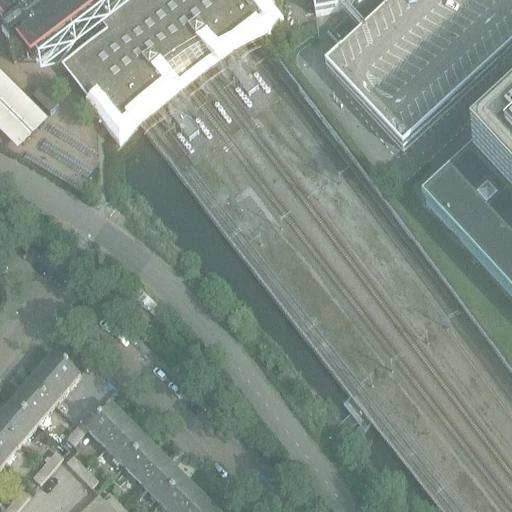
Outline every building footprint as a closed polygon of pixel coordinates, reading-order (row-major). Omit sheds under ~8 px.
[(44,0),(4,30),(16,46),(5,54),(13,65),(24,56),(36,72),(76,42),(84,36),(130,0),(44,0)] [(61,0),(58,2),(84,36),(101,58),(86,69),(81,72),(103,101),(100,103),(112,119),(119,128),(122,132),(266,22),(262,17),(262,16),(249,0),(61,0)] [(511,0),(312,0),(315,18),(338,13),(352,1),(364,15),(373,24),(325,68),(403,153),(511,52),(511,0)] [(227,70),(227,71),(248,97),(253,94),(258,90),(237,63),(236,62),(235,62),(233,61),(232,61),(231,61),(229,62),(228,63),(227,65),(226,66),(226,67),(226,68),(226,69),(227,70)] [(41,89),(31,98),(49,117),(59,108),(41,89)] [(199,134),(178,107),(177,107),(176,106),(175,105),(173,105),(171,106),(170,106),(169,107),(168,109),(167,110),(167,111),(167,112),(168,113),(168,115),(189,142),(194,138),(199,134)] [(469,137),(482,150),(490,158),(510,137),(489,116),(469,137)] [(423,206),(511,302),(511,122),(482,150),(470,162),(423,206)] [(29,387),(55,410),(81,380),(55,357),(29,387)] [(55,410),(29,387),(12,407),(38,429),(55,410)] [(38,429),(12,407),(0,420),(0,430),(21,449),(38,429)] [(106,453),(131,428),(112,410),(98,424),(88,434),(106,453)] [(79,430),(86,436),(88,434),(98,424),(90,417),(79,430)] [(131,428),(106,453),(125,471),(149,447),(131,428)] [(21,449),(0,430),(0,464),(5,468),(21,449)] [(86,436),(79,430),(67,443),(74,450),(86,436)] [(149,447),(125,471),(143,489),(167,465),(149,447)] [(45,469),(52,475),(63,462),(56,456),(45,469)] [(79,480),(86,473),(73,460),(67,467),(79,480)] [(161,508),(186,483),(167,465),(143,489),(161,508)] [(52,475),(45,469),(33,482),(40,489),(52,475)] [(86,473),(79,480),(92,492),(98,485),(86,473)] [(186,483),(161,508),(165,511),(193,511),(204,501),(186,483)] [(11,508),(15,511),(20,511),(30,501),(23,495),(11,508)] [(112,511),(120,511),(123,509),(110,497),(104,503),(112,511)] [(112,511),(104,503),(99,499),(90,507),(95,511),(112,511)] [(214,511),(204,501),(193,511),(214,511)]
